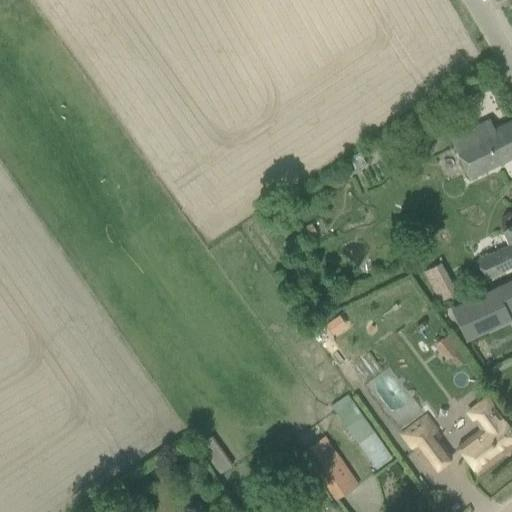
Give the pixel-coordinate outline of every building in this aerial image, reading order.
[(450,139),(468,179),(511,157),(511,119),(494,129),(489,120),(450,139)] [(359,153),(348,158),(354,170),(365,164),(359,153)] [(311,225),(304,229),(309,239),(316,235),(311,225)] [(505,238),(511,235),(511,225),(501,231),(505,238)] [(485,279),(511,266),(511,250),(509,245),(494,252),(498,259),(479,268),(485,279)] [(445,283),(434,289),(440,301),(451,294),(445,283)] [(371,298),(383,321),(400,312),(390,289),(371,298)] [(509,319),(495,289),(452,309),(466,339),(509,319)] [(332,335),(341,329),(334,318),(325,324),(332,335)] [(457,444),(466,455),(478,471),(511,445),(511,429),(499,412),(499,413),(486,395),(467,410),(480,427),(457,444)] [(401,435),(416,455),(419,452),(433,471),(451,458),(437,439),(440,437),(425,417),(401,435)] [(198,446),(220,476),(233,466),(212,436),(198,446)] [(303,452),(337,500),(356,486),(322,437),(303,452)] [(331,503),(328,506),(328,510),(329,511),(335,511),(337,511),(338,507),(335,504),(331,503)]
